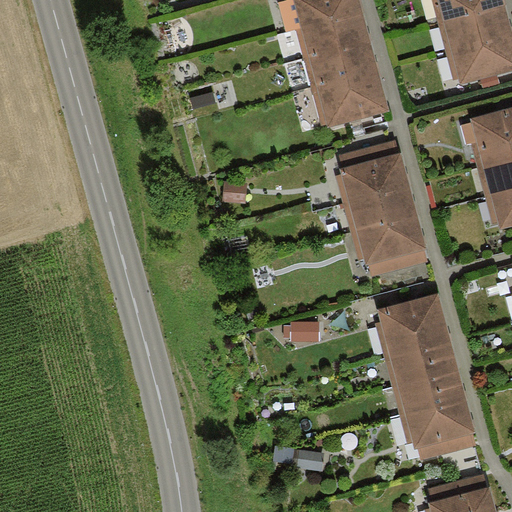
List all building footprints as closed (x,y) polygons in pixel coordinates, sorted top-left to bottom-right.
[(288,2),(295,30),(363,11),(360,0),(293,0),(288,2)] [(505,5),(504,0),(432,0),(438,23),(505,5)] [(511,29),(505,5),(438,23),(447,54),(511,37),(511,29)] [(363,11),(295,30),(303,59),(371,41),(363,11)] [(511,37),(447,54),(454,81),(458,80),(460,87),(511,73),(511,37)] [(371,41),(303,59),(311,88),(379,70),(371,41)] [(379,70),(311,88),(321,126),(327,124),(328,130),(390,113),(379,70)] [(511,158),(511,110),(470,121),(470,124),(461,126),(467,146),(471,145),(477,167),(511,158)] [(343,204),(410,186),(401,155),(341,171),(342,176),(336,177),(343,204)] [(511,158),(477,167),(485,198),(511,190),(511,158)] [(247,186),(225,183),(223,202),(245,205),(247,186)] [(351,233),(418,216),(410,186),(343,204),(351,233)] [(511,190),(485,198),(492,225),(498,224),(500,232),(511,228),(511,190)] [(427,251),(418,216),(351,233),(358,261),(364,259),(366,268),(369,267),(372,277),(428,263),(425,251),(427,251)] [(375,324),(385,358),(451,341),(439,295),(377,312),(380,323),(375,324)] [(320,323),(291,322),(291,326),(284,326),(284,339),(290,339),(290,342),(319,342),(320,323)] [(385,358),(392,386),(459,368),(451,341),(385,358)] [(392,386),(400,416),(467,398),(459,368),(392,386)] [(413,444),(415,452),(420,451),(423,461),(476,448),(473,436),(477,435),(467,398),(400,416),(408,445),(413,444)] [(497,511),(491,489),(428,505),(430,509),(424,510),(424,511),(497,511)]
